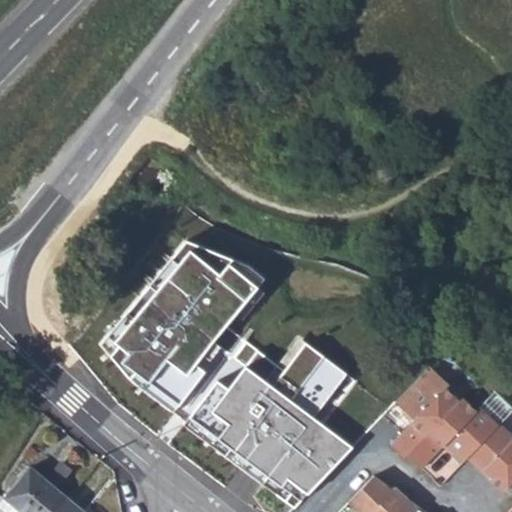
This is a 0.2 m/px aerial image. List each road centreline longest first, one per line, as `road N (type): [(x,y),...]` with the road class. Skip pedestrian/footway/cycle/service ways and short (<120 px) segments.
road 1 (secondary): [(82,178),(219,0)]
road 2 (secondary): [(44,358),(41,267),(82,178)]
road 3 (residential): [(319,511),(377,453),(450,511)]
road 4 (tertiary): [(190,496),(69,397)]
